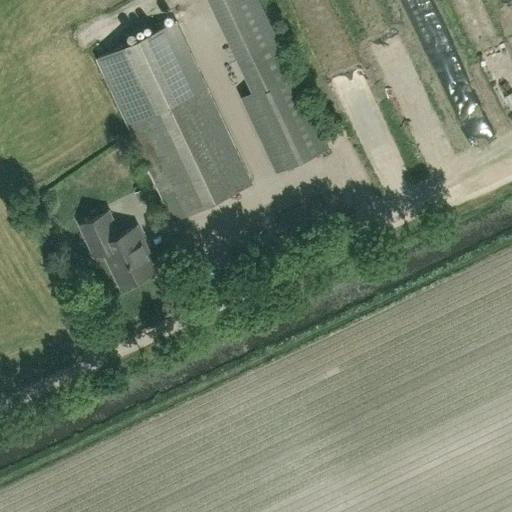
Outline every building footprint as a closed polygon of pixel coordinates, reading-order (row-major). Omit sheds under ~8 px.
[(212,0),(231,41),(255,91),(243,96),(278,170),(329,146),(271,23),(272,22),(261,0),(212,0)] [(253,182),(207,85),(177,20),(168,25),(166,20),(157,24),(159,29),(99,57),(175,219),(253,182)] [(354,48),(331,55),(339,80),(362,73),(354,48)] [(488,146),(479,122),(467,126),(475,150),(488,146)] [(155,269),(143,244),(146,243),(137,226),(119,235),(116,229),(117,228),(109,211),(82,224),(96,254),(106,249),(122,284),(127,282),(130,283),(139,279),(140,276),(155,269)]
